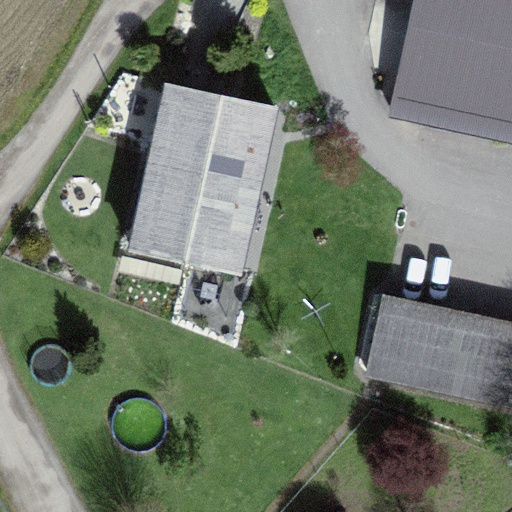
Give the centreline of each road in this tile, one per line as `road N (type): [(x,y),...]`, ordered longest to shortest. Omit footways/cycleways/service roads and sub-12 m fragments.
road 1 (track): [(360,0),(355,76),(365,123),(405,162),(511,206)]
road 2 (track): [(153,0),(0,200)]
road 3 (track): [(0,381),(62,511)]
